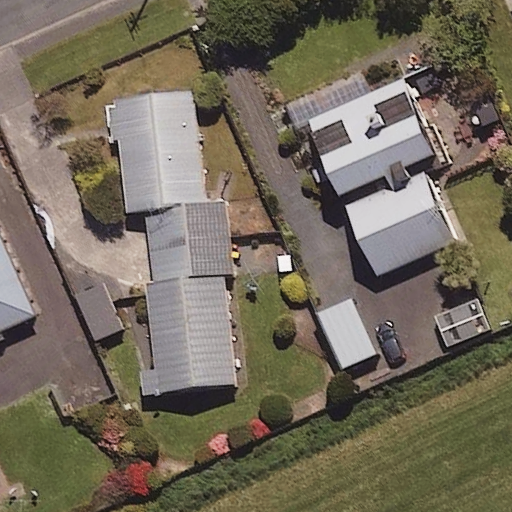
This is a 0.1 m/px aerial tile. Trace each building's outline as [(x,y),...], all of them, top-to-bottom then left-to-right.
[(413,78),(313,123),(387,283),(464,248),(430,175),(453,164),(413,78)] [(203,96),(122,105),(135,222),(156,220),(164,290),(157,291),(167,376),(151,378),(153,402),(247,391),(235,281),(245,280),(236,204),(216,207),(203,96)] [(0,345),(47,324),(7,236),(0,231),(0,345)] [(127,331),(110,290),(84,300),(101,341),(127,331)] [(381,356),(359,302),(326,315),(348,369),(381,356)]
